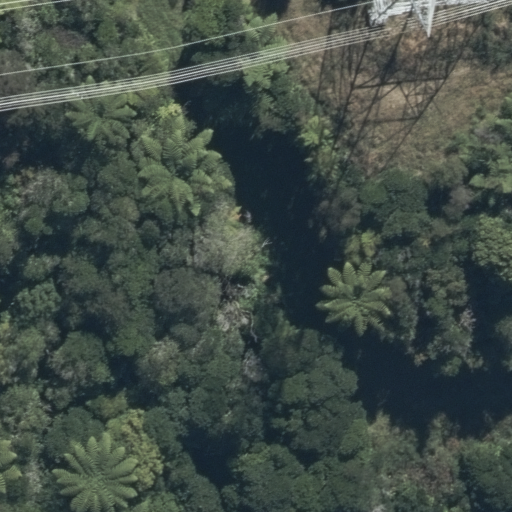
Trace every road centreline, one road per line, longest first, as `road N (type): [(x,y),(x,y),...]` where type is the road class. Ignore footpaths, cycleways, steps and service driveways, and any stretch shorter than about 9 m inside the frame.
road 1 (track): [(511,363),(427,358),(381,335),(148,15),(145,0)]
road 2 (track): [(280,0),(313,49),(352,79),(390,91),(441,91),(481,77),(511,41)]
